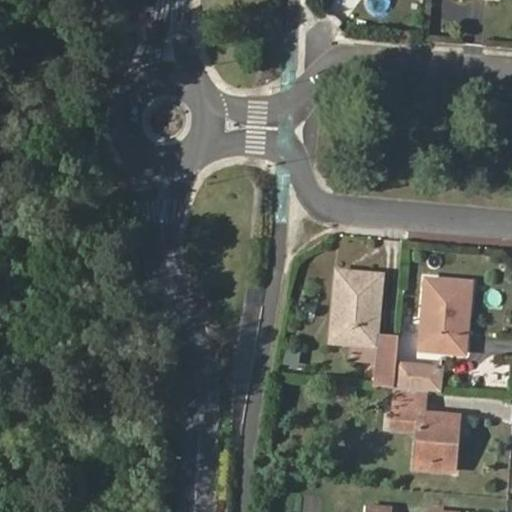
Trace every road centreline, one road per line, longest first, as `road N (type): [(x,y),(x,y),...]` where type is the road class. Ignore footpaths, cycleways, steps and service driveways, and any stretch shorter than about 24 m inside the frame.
road 1 (secondary): [(197,511),(201,366),(166,265),(164,167)]
road 2 (residential): [(287,130),(308,187),(337,211),(511,227)]
road 3 (residential): [(511,65),(348,54),(315,79),(287,130)]
